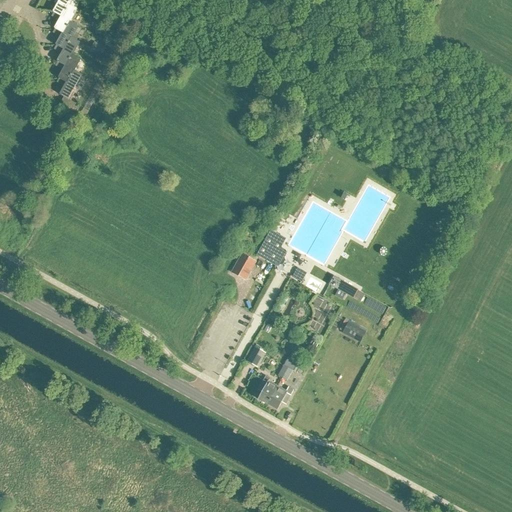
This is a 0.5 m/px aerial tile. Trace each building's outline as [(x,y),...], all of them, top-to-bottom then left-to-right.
[(62,17),(69,5),(71,0),(55,0),(54,3),(58,5),(53,13),(62,17)] [(63,34),(70,22),(77,10),(69,5),(62,17),(53,13),(51,17),(60,21),(55,29),(63,34)] [(64,50),(72,38),(75,32),(78,26),(70,22),(63,34),(55,29),(53,33),(61,37),(56,46),(64,50)] [(80,35),(75,32),(72,38),(64,50),(56,46),(54,50),(62,54),(57,62),(66,67),(73,55),(80,43),(76,41),(80,35)] [(106,49),(92,41),(88,47),(103,55),(106,49)] [(67,83),(74,71),(81,59),(73,55),(66,67),(57,62),(55,66),(64,70),(59,79),(67,83)] [(67,83),(59,79),(57,83),(65,87),(60,95),(69,100),(82,76),(74,71),(67,83)] [(284,258),(286,255),(285,251),(281,248),(286,239),(271,231),(257,256),(275,266),(278,264),(280,265),(283,265),(285,261),(284,258)] [(231,273),(245,282),(256,262),(254,261),(241,254),(231,273)] [(293,277),(301,282),(305,276),(296,271),(293,277)] [(360,303),(365,294),(353,288),(334,277),(329,285),(348,296),(349,296),(360,303)] [(348,323),(342,335),(359,343),(364,332),(348,323)] [(256,345),(255,348),(247,362),(257,368),(265,354),(260,351),(261,348),(256,345)] [(288,369),(292,371),(296,364),(288,359),(278,376),(283,378),(288,369)] [(287,381),(292,371),(288,369),(283,378),(287,381)] [(267,405),(277,387),(268,382),(270,379),(266,376),(263,381),(258,391),(262,393),(258,400),(267,405)] [(289,387),(286,392),(277,387),(267,405),(277,410),(281,403),(285,405),(290,396),(294,390),(289,387)]
